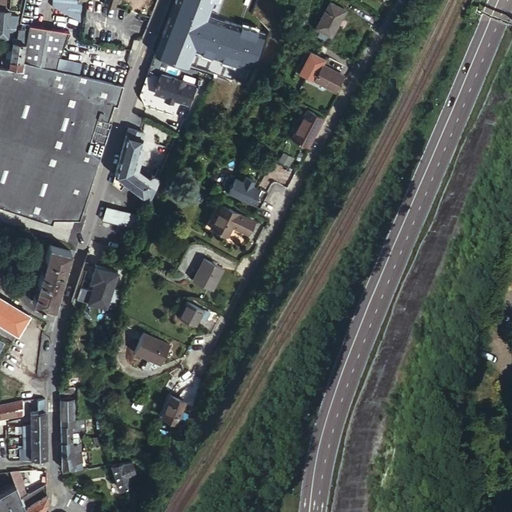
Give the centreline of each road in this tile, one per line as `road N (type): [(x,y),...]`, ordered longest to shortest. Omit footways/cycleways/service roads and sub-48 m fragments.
road 1 (primary): [(499,0),(334,395),(311,511)]
road 2 (residential): [(53,511),(58,318),(164,0)]
road 3 (residential): [(397,0),(217,327),(185,352)]
